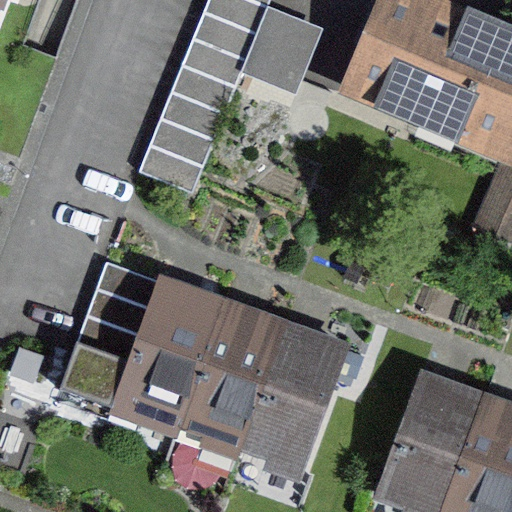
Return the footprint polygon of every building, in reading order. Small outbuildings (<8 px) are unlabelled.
[(0,0),(0,5),(21,14),(27,0),(0,0)] [(260,36),(271,9),(249,0),(207,0),(203,13),(260,36)] [(249,0),(271,9),(274,0),(249,0)] [(511,34),(425,0),(386,0),(354,80),(511,143),(511,34)] [(249,62),(260,36),(203,13),(192,39),(249,62)] [(238,89),(249,62),(192,39),(181,67),(238,89)] [(228,116),(238,89),(181,67),(170,93),(228,116)] [(217,143),(228,116),(170,93),(159,120),(217,143)] [(206,170),(217,143),(159,120),(148,147),(206,170)] [(195,197),(206,170),(148,147),(138,174),(195,197)] [(511,177),(494,173),(481,233),(511,240),(511,177)] [(148,281),(104,264),(71,350),(116,367),(148,281)] [(355,346),(169,274),(116,410),(301,482),(355,346)] [(503,511),(511,489),(511,402),(429,370),(377,504),(398,511),(503,511)]
